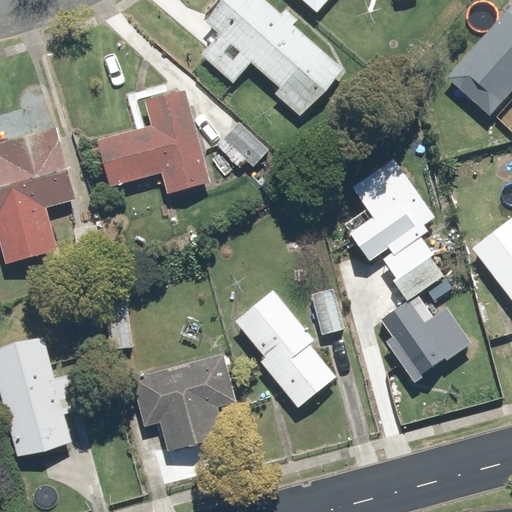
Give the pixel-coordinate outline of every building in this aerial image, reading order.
[(302,116),(344,69),(266,0),(227,0),(208,22),(221,34),(202,55),(234,83),(252,62),(282,88),(277,94),(302,116)] [(303,0),(318,12),(329,0),(303,0)] [(449,79),(492,116),(511,92),(511,16),(508,12),(449,79)] [(111,187),(164,172),(170,194),(212,182),(187,90),(145,102),(151,126),(99,140),(111,187)] [(270,150),(240,123),(219,146),(242,167),(248,161),(255,167),(270,150)] [(76,199),(60,140),(57,128),(0,143),(0,154),(0,156),(0,237),(7,264),(59,250),(48,207),(76,199)] [(373,263),(437,217),(394,158),(353,187),(369,209),(346,225),(373,263)] [(511,219),(474,249),(511,297),(511,219)] [(130,220),(107,226),(113,250),(136,244),(130,220)] [(98,226),(75,228),(78,258),(101,256),(98,226)] [(395,280),(409,300),(445,275),(432,257),(435,255),(420,234),(385,259),(399,278),(395,280)] [(335,289),(313,295),(323,334),(345,329),(335,289)] [(129,290),(105,293),(113,345),(136,342),(129,290)] [(338,377),(310,344),(315,340),(275,291),(237,321),(267,358),(262,362),(300,408),(338,377)] [(424,378),(422,375),(446,358),(448,361),(473,343),(448,308),(425,325),(408,302),(383,321),(395,339),(389,343),(417,383),(424,378)] [(0,350),(0,384),(19,456),(73,442),(66,414),(91,407),(81,372),(56,379),(45,338),(0,350)] [(133,379),(146,427),(162,423),(169,451),(226,436),(219,408),(238,402),(226,354),(133,379)]
